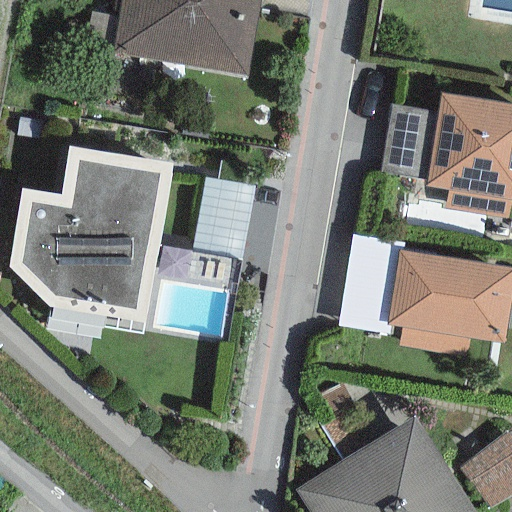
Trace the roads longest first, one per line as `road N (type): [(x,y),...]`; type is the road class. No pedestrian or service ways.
road 1 (residential): [(254,511),(336,0)]
road 2 (residential): [(0,323),(213,511)]
